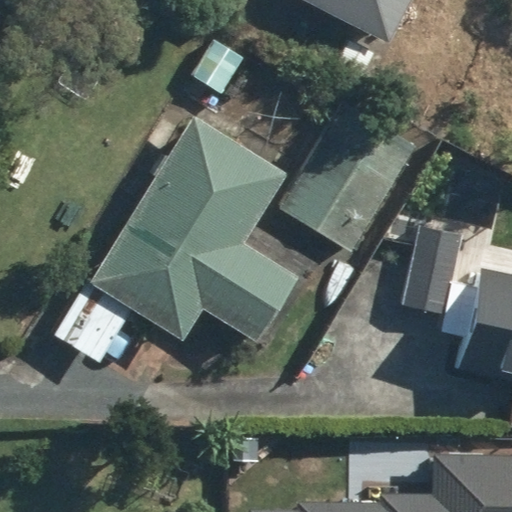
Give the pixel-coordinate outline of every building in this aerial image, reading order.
[(402,0),(288,0),(380,46),(402,0)] [(215,96),(241,62),(207,37),(181,71),(215,96)] [(186,113),(82,278),(48,333),(92,360),(123,310),(174,341),(193,311),(247,344),(289,277),(235,243),(280,172),(186,113)] [(274,213),(341,254),(399,160),(333,118),(274,213)] [(455,232),(414,225),(400,307),(441,314),(455,232)] [(511,278),(467,269),(446,373),(511,387),(511,278)] [(511,511),(511,457),(427,454),(425,495),(359,492),(359,504),(287,502),(287,510),(239,508),(239,511),(511,511)] [(88,511),(78,500),(63,511),(88,511)]
